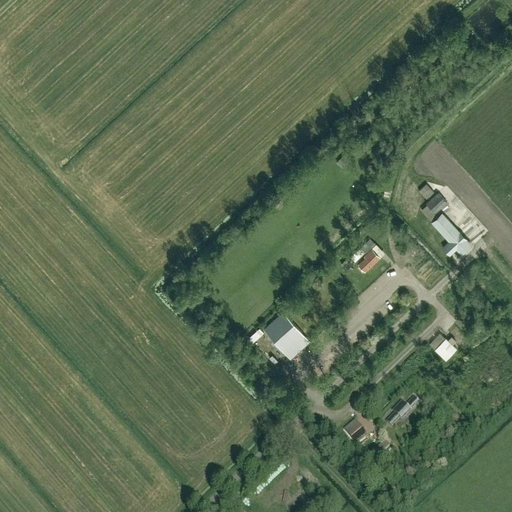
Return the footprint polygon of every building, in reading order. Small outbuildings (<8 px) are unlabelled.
[(434,192),(426,184),(419,190),(427,199),(434,192)] [(428,201),(426,203),(427,204),(435,213),(447,202),(438,192),(428,201)] [(442,212),(439,215),(437,213),(429,220),(449,241),(442,247),(449,254),(456,249),(461,254),(469,247),(472,244),(442,212)] [(368,234),(377,225),(371,220),(363,229),(368,234)] [(351,255),(356,261),(365,252),(361,248),(357,251),(356,250),(351,255)] [(365,256),(366,257),(358,264),(365,271),(372,265),(379,257),(371,250),(365,256)] [(264,331),(269,335),(279,346),(290,336),(293,340),(301,332),(284,313),(264,331)] [(427,342),(435,349),(446,359),(456,348),(445,338),(437,331),(427,342)] [(410,411),(418,402),(414,398),(406,407),(410,411)] [(397,407),(393,411),(395,413),(399,418),(402,420),(406,415),(410,411),(406,407),(401,402),(397,407)] [(387,422),(391,426),(399,418),(395,413),(387,422)] [(345,430),(355,442),(365,433),(355,422),(345,430)] [(382,453),(390,445),(385,440),(378,448),(382,453)] [(253,504),(266,490),(260,485),(247,499),(253,504)]
